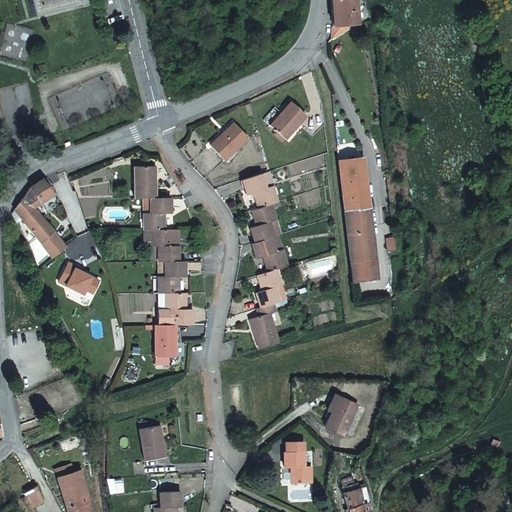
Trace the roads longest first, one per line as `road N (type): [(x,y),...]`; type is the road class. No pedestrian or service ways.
road 1 (residential): [(160,122),(232,237),(213,355),(221,446),(214,511)]
road 2 (residential): [(318,0),(310,37),(281,72),(160,122)]
road 3 (track): [(375,490),(400,463),(465,438),(511,367)]
road 4 (residential): [(160,122),(32,174),(0,211)]
road 5 (track): [(511,127),(477,54),(465,0)]
road 6 (residential): [(128,0),(160,122)]
